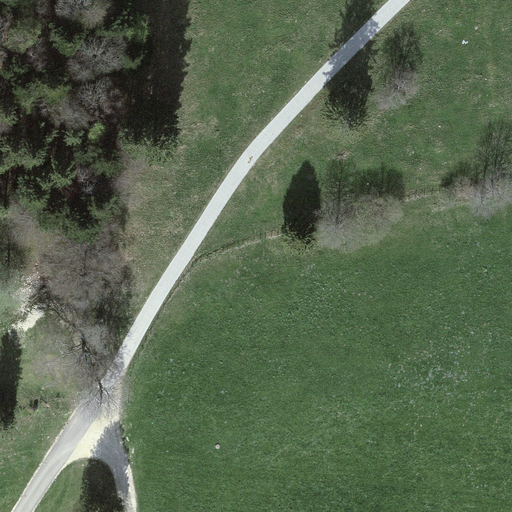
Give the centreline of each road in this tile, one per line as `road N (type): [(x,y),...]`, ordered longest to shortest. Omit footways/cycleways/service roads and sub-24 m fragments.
road 1 (track): [(423,0),(301,107),(17,511)]
road 2 (track): [(0,392),(96,394),(115,511)]
